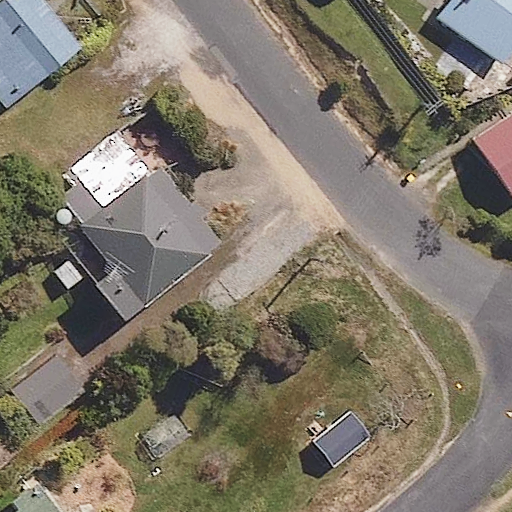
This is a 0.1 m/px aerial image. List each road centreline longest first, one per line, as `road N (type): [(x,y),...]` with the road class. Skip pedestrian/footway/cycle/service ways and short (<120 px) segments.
road 1 (residential): [(511,303),(422,251),(215,0)]
road 2 (residential): [(511,418),(483,464),(428,511)]
